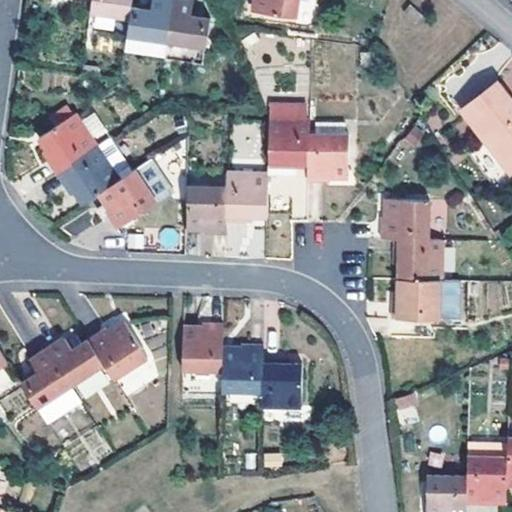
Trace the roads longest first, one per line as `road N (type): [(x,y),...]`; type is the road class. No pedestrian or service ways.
road 1 (residential): [(381,511),(364,366),(337,315),(313,298),(248,279),(0,271)]
road 2 (unknown): [(216,0),(166,276)]
